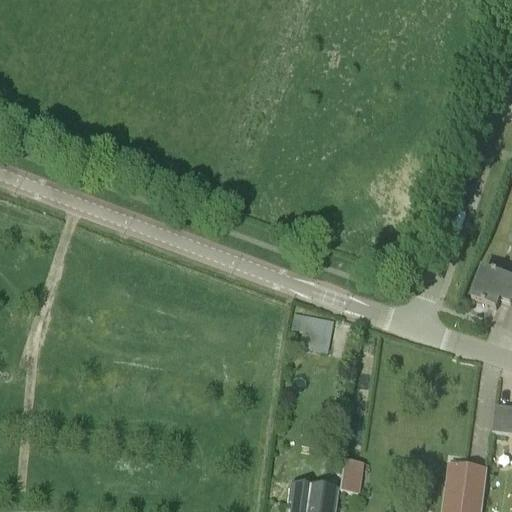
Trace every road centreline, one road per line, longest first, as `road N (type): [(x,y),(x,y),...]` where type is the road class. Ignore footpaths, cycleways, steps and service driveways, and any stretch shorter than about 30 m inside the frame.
road 1 (tertiary): [(424,325),(0,174)]
road 2 (residential): [(424,325),(511,69)]
